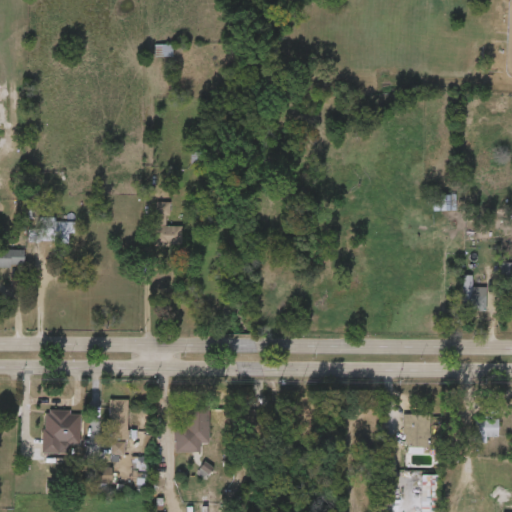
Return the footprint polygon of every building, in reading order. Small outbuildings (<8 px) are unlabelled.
[(138,67),(156,68),(156,55),(138,55),(138,67)] [(168,218),(157,218),(157,202),(168,202),(168,218)] [(439,220),(439,206),(416,207),(416,222),(439,220)] [(153,213),(139,213),(138,256),(164,257),(165,237),(149,236),(149,227),(153,227),(153,213)] [(73,218),(73,233),(68,233),(68,241),(27,241),(27,218),(73,218)] [(182,244),(154,244),(154,226),(182,226),(182,244)] [(0,267),(0,248),(23,248),(23,267),(0,267)] [(511,262),(511,283),(501,283),(501,262),(511,262)] [(483,287),(499,288),(499,274),(483,273),(483,287)] [(469,322),(469,305),(463,305),(463,297),(455,297),(455,286),(445,286),(444,321),(469,322)] [(484,313),(461,313),(461,287),(484,287),(484,313)] [(127,400),(127,439),(109,439),(109,400),(127,400)] [(174,453),(174,427),(184,427),(184,408),(207,408),(207,453),(174,453)] [(111,410),(93,410),(93,450),(111,450),(111,410)] [(59,453),(42,453),(42,413),(73,413),(73,441),(59,441),(59,453)] [(402,415),(428,415),(428,447),(402,447),(402,415)] [(497,417),(497,437),(473,437),(473,417),(497,417)] [(192,421),(171,421),(171,438),(158,438),(159,463),(183,463),(183,453),(192,453),(192,421)] [(412,457),(412,425),(387,425),(386,457),(412,457)] [(459,429),(459,453),(469,454),(469,447),(480,448),(481,430),(459,429)] [(108,452),(95,453),(95,466),(108,466),(108,452)] [(438,475),(437,511),(419,511),(420,475),(438,475)] [(80,493),(94,494),(95,478),(81,477),(80,493)] [(130,484),(120,484),(120,502),(129,502),(130,484)] [(420,511),(421,486),(403,485),(402,511),(420,511)]
